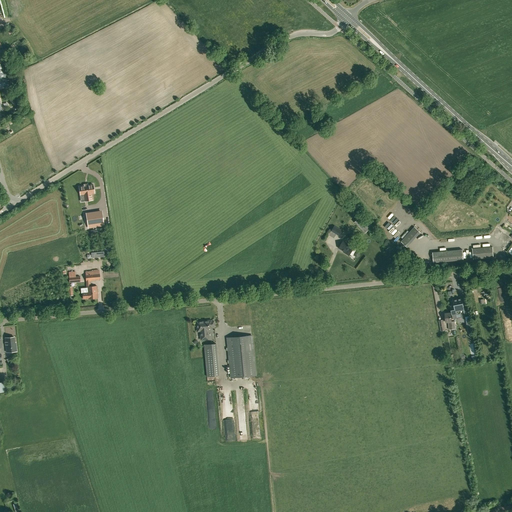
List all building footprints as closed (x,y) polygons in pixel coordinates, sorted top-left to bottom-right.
[(13,48),(6,51),(2,52),(4,57),(4,59),(8,58),(7,56),(15,53),(13,48)] [(79,186),(80,195),(84,194),(85,201),(92,200),(91,193),(94,193),(93,184),(79,186)] [(104,224),(102,212),(86,214),(88,227),(104,224)] [(363,215),(355,222),(365,233),(373,226),(363,215)] [(331,231),(336,234),(339,236),(342,231),(334,226),(331,231)] [(400,241),(406,247),(420,232),(413,226),(400,241)] [(343,241),(339,248),(346,252),(345,253),(349,256),(354,248),(343,241)] [(492,247),(472,249),(473,259),(493,257),(492,247)] [(432,252),(433,263),(463,260),(462,249),(432,252)] [(99,273),(99,270),(85,272),(87,294),(83,294),(84,299),(88,298),(88,299),(98,298),(97,286),(90,286),(90,280),(100,280),(99,273)] [(461,318),(465,317),(464,309),(464,308),(462,298),(453,300),(451,301),(452,308),(451,308),(453,319),(457,318),(456,314),(460,314),(461,318)] [(206,321),(196,322),(197,331),(200,331),(201,340),(209,339),(208,330),(212,330),(211,327),(214,326),(214,321),(211,321),(211,320),(206,321)] [(255,375),(251,335),(227,338),(231,378),(255,375)] [(5,338),(6,345),(6,352),(16,351),(16,343),(15,343),(14,337),(5,338)] [(204,345),(207,376),(219,375),(216,344),(204,345)] [(233,424),(233,414),(225,414),(225,425),(233,424)]
